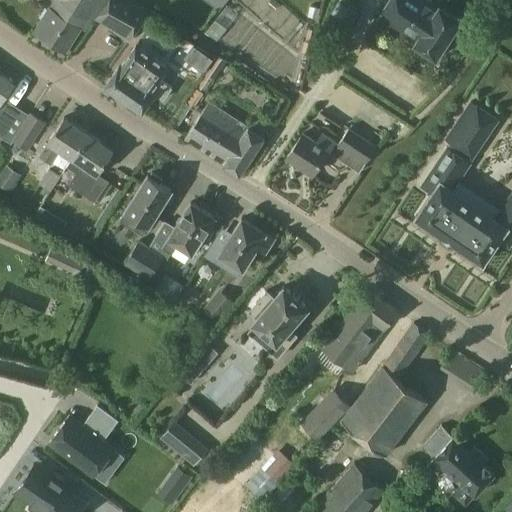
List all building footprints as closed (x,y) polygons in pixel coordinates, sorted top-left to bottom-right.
[(55,0),(34,32),(63,52),(79,29),(84,32),(105,0),(55,0)] [(107,0),(97,16),(130,39),(146,14),(124,0),(107,0)] [(205,0),(217,8),(223,0),(205,0)] [(413,45),(434,59),(460,21),(439,7),(438,8),(426,0),(387,0),(375,19),(414,44),(413,45)] [(104,86),(141,111),(154,93),(163,100),(172,88),(160,79),(168,68),(135,45),(119,68),(118,67),(104,86)] [(0,134),(2,136),(18,112),(0,101),(13,83),(0,74),(0,134)] [(183,140),(238,175),(263,137),(234,119),(234,120),(207,103),(183,140)] [(414,219),(482,265),(497,242),(508,249),(511,242),(511,193),(502,209),(459,180),(470,164),(469,163),(498,122),(471,104),(445,142),(450,145),(421,187),(431,194),(414,219)] [(12,139),(28,150),(46,121),(30,111),(12,139)] [(71,157),(87,133),(63,117),(38,156),(51,164),(61,150),(71,157)] [(338,144),(365,163),(376,147),(348,128),(338,144)] [(68,184),(95,202),(109,182),(97,174),(113,151),(87,133),(71,157),(72,158),(66,167),(75,173),(68,184)] [(286,157),(311,174),(334,141),(322,133),(315,143),(302,134),(286,157)] [(39,185),(51,192),(60,176),(49,169),(39,185)] [(134,230),(142,236),(171,190),(160,183),(162,180),(151,173),(149,176),(147,175),(125,211),(140,220),(134,230)] [(162,248),(171,253),(177,243),(192,253),(214,217),(190,202),(162,248)] [(219,254),(243,269),(256,247),(265,253),(274,239),(241,218),(219,254)] [(125,263),(135,269),(148,248),(138,241),(125,263)] [(135,269),(149,278),(163,257),(148,248),(135,269)] [(165,274),(156,288),(171,297),(180,283),(165,274)] [(307,308),(283,287),(273,298),(265,291),(247,311),(255,318),(251,323),(275,344),(277,342),(285,348),(296,336),(288,329),(307,308)] [(322,352),(351,373),(396,313),(366,291),(322,352)] [(234,302),(223,293),(207,313),(218,321),(234,302)] [(340,420),(386,456),(427,401),(398,379),(430,334),(426,331),(426,330),(416,324),(416,325),(412,322),(382,366),(340,420)] [(439,368),(473,390),(485,372),(451,350),(439,368)] [(201,371),(192,363),(182,375),(191,383),(201,371)] [(300,421),(317,438),(351,405),(334,387),(300,421)] [(69,415),(49,442),(94,475),(114,448),(103,440),(119,419),(98,403),(87,418),(90,420),(85,427),(69,415)] [(173,449),(187,432),(175,422),(161,439),(173,449)] [(452,494),(465,506),(474,495),(493,474),(482,464),(487,459),(472,446),(468,451),(441,427),(422,447),(434,458),(433,458),(461,484),(452,494)] [(353,463),(309,511),(368,511),(375,504),(373,502),(384,490),(353,463)] [(177,465),(170,474),(186,485),(192,477),(177,465)] [(35,466),(17,492),(31,501),(29,504),(30,505),(31,504),(42,511),(69,511),(79,498),(80,499),(81,498),(35,466)] [(245,484),(263,500),(279,482),(261,466),(245,484)] [(268,502),(277,510),(306,476),(297,468),(268,502)]
